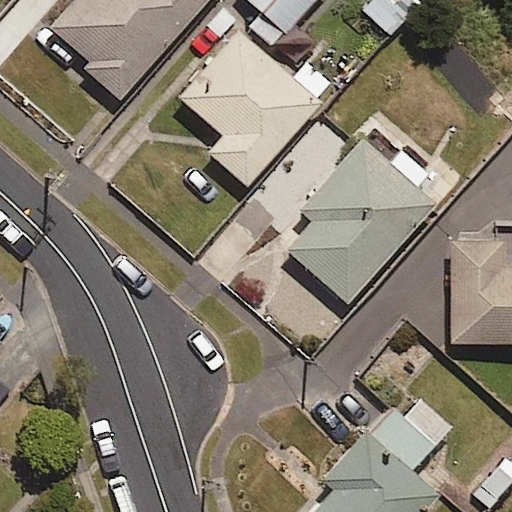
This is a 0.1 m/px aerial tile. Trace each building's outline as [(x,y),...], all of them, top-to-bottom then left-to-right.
[(113,101),(201,0),(70,0),(39,36),(113,101)] [(266,51),(310,0),(269,0),(243,30),(266,51)] [(244,0),(257,11),(265,0),(244,0)] [(386,34),(414,4),(408,0),(369,0),(360,10),(386,34)] [(215,133),(201,150),(242,186),(316,101),(313,98),(324,85),(298,62),(285,77),(232,31),(174,97),(215,133)] [(394,151),(383,163),(357,141),(271,239),(343,302),(429,204),(411,188),(422,175),(394,151)] [(511,343),(511,270),(495,271),(495,241),(447,241),(448,344),(511,343)] [(409,468),(446,427),(414,399),(400,414),(395,410),(372,435),(409,468)] [(416,511),(431,496),(361,434),(313,488),(320,495),(305,511),(416,511)] [(485,510),(511,473),(511,464),(497,454),(466,495),(485,510)]
